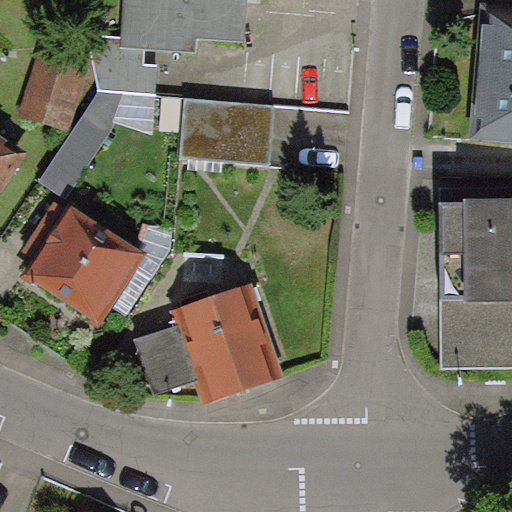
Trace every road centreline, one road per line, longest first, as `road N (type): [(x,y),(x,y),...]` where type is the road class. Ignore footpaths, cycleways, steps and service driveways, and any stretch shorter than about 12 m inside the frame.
road 1 (residential): [(343,483),(396,0)]
road 2 (residential): [(343,483),(184,461),(0,399)]
road 3 (residential): [(511,471),(343,483)]
